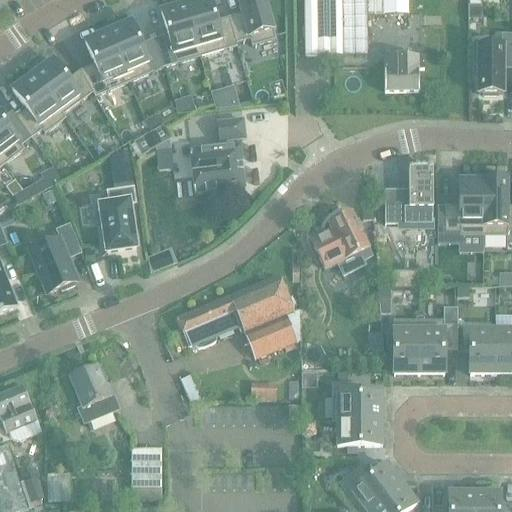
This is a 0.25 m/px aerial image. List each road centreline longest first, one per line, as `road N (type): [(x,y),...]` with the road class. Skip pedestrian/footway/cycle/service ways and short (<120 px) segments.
road 1 (residential): [(0,362),(175,291),(274,221),(314,182),(372,150),(439,140),(511,142)]
road 2 (residential): [(511,408),(418,407),(407,418),(408,457),(417,467),(511,468)]
